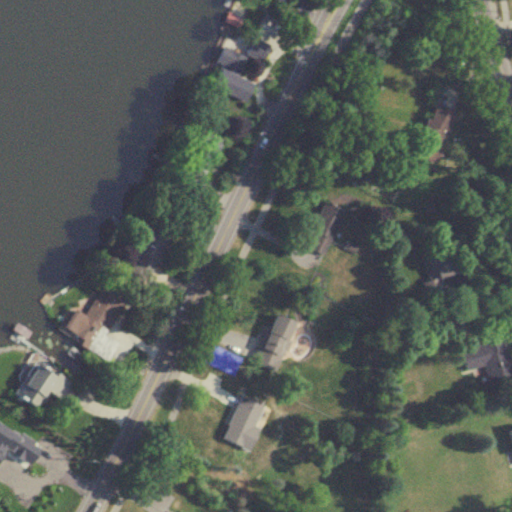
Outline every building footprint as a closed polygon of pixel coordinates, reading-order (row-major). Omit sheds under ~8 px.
[(266,43),(250,36),(243,51),(259,59),(266,43)] [(241,56),(218,45),(211,61),(217,64),(207,85),(239,100),(248,83),(232,75),(241,56)] [(431,164),(449,110),(428,103),(410,157),(431,164)] [(217,137),(195,129),(172,189),(193,197),(217,137)] [(324,255),(342,209),(321,200),(302,246),(324,255)] [(138,225),(127,249),(133,252),(124,272),(143,281),(168,229),(148,219),(144,228),(138,225)] [(418,249),(429,280),(453,271),(442,240),(418,249)] [(69,307),(56,330),(105,358),(115,341),(102,333),(124,295),(100,281),(81,314),(69,307)] [(295,323),(273,313),(251,361),(273,371),(295,323)] [(500,334),(456,346),(463,369),(481,364),(486,383),(511,377),(500,334)] [(67,383),(31,361),(11,394),(32,407),(43,390),(58,399),(67,383)] [(220,436),(242,446),(261,404),(239,394),(220,436)] [(0,455),(4,448),(10,450),(20,429),(0,419),(0,455)]
